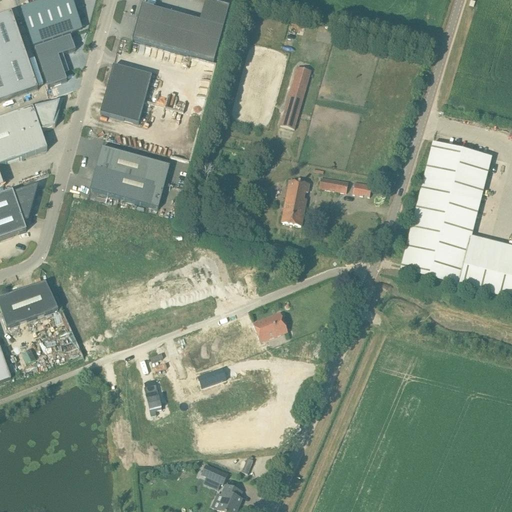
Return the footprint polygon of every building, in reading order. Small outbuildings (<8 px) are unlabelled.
[(69,0),(60,0),(22,13),(33,47),(81,31),(69,0)] [(132,42),(133,41),(214,64),(229,7),(205,1),(200,22),(154,9),(154,8),(142,5),(132,42)] [(0,18),(0,103),(38,91),(11,15),(0,18)] [(70,38),(35,50),(48,89),(67,82),(58,58),(75,52),(70,38)] [(107,91),(100,115),(119,120),(139,126),(145,101),(152,77),(113,67),(107,91)] [(298,69),(280,127),(295,132),(312,73),(298,69)] [(63,99),(0,121),(0,167),(47,151),(41,133),(55,128),(63,99)] [(277,138),(295,142),(297,135),(279,130),(277,138)] [(403,273),(402,274),(511,302),(511,252),(470,242),(490,160),(435,146),(405,264),(403,273)] [(140,159),(101,149),(97,166),(135,176),(140,159)] [(135,176),(97,166),(90,192),(158,210),(170,167),(140,159),(135,176)] [(319,190),(346,195),(348,186),(321,180),(319,190)] [(309,186),(289,183),(281,224),(301,228),(306,201),(303,201),(305,194),(307,194),(309,186)] [(355,184),(353,196),(363,198),(363,196),(368,197),(368,199),(369,199),(372,187),(355,184)] [(0,197),(0,241),(26,232),(23,223),(26,222),(25,219),(30,218),(39,186),(38,186),(13,195),(12,193),(0,197)] [(77,210),(69,239),(97,247),(105,218),(77,210)] [(105,218),(97,247),(116,252),(123,223),(105,218)] [(123,223),(116,252),(125,255),(134,257),(142,228),(123,223)] [(142,228),(134,257),(153,262),(161,233),(142,228)] [(69,239),(63,260),(73,282),(114,294),(119,274),(125,255),(116,252),(97,247),(69,239)] [(125,255),(119,274),(148,282),(153,262),(134,257),(125,255)] [(252,264),(232,272),(236,283),(256,275),(252,264)] [(119,274),(114,294),(142,301),(148,282),(119,274)] [(114,294),(73,282),(88,317),(107,322),(114,294)] [(0,311),(6,330),(58,312),(46,284),(0,299),(0,311)] [(114,294),(107,322),(135,329),(142,301),(114,294)] [(287,334),(280,315),(253,325),(261,344),(287,334)] [(246,328),(217,337),(224,363),(254,354),(246,328)] [(203,335),(176,344),(180,356),(208,347),(203,335)] [(0,384),(11,381),(0,349),(0,384)] [(249,373),(243,376),(246,384),(252,382),(254,388),(255,388),(256,391),(265,387),(263,384),(265,384),(284,376),(279,362),(249,373)] [(222,370),(197,379),(201,390),(226,382),(222,370)] [(236,428),(232,436),(240,439),(237,446),(245,449),(242,455),(237,465),(252,472),(257,461),(259,461),(257,460),(258,458),(260,459),(260,458),(258,457),(262,448),(254,444),(257,437),(249,433),(253,424),(264,428),(267,421),(247,413),(244,420),(245,420),(240,429),(236,428)] [(207,468),(203,477),(206,479),(221,485),(223,486),(227,477),(207,468)] [(218,496),(212,510),(216,511),(236,511),(242,501),(239,500),(241,494),(226,487),(221,498),(218,496)]
